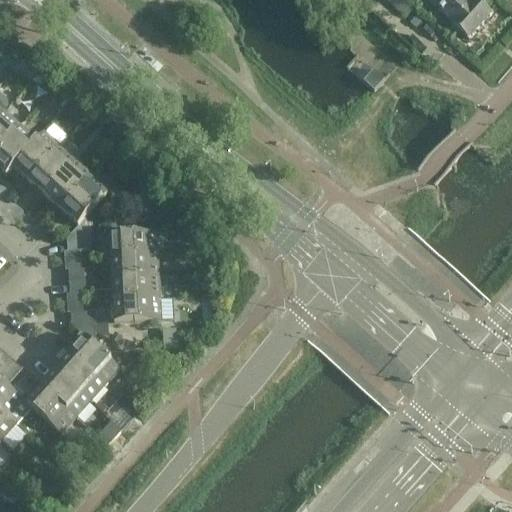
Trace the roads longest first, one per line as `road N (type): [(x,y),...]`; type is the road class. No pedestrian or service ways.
road 1 (unclassified): [(137,511),(331,276)]
road 2 (tertiary): [(205,149),(39,0)]
road 3 (tertiary): [(355,251),(235,161),(205,149)]
road 4 (tertiary): [(205,149),(221,177),(331,276)]
road 5 (tertiary): [(452,383),(339,511)]
road 6 (tertiary): [(331,276),(452,383)]
road 7 (tertiary): [(475,359),(355,251)]
road 8 (tertiary): [(380,511),(475,407)]
road 9 (track): [(404,74),(342,156),(339,178)]
